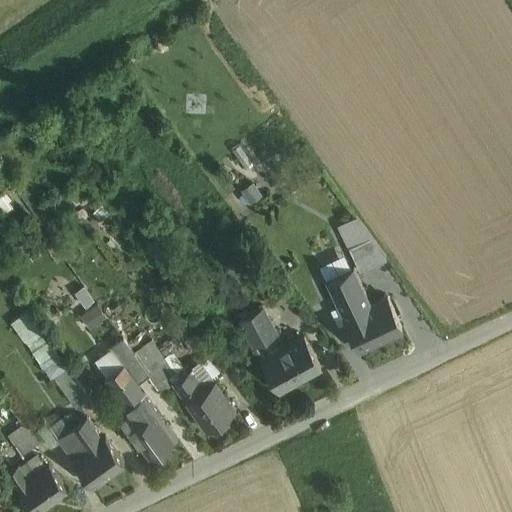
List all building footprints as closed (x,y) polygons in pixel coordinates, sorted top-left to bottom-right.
[(244,143),(232,151),(244,168),(256,160),(244,143)] [(254,183),(243,190),(252,206),(264,199),(254,183)] [(358,221),(338,231),(347,249),(367,239),(358,221)] [(342,257),(318,269),(325,283),(348,271),(342,257)] [(344,319),(339,321),(355,358),(406,336),(390,299),(373,306),(358,272),(328,285),(344,319)] [(89,304),(96,298),(85,285),(78,291),(89,304)] [(93,327),(110,314),(99,300),(83,313),(93,327)] [(268,316),(246,328),(260,353),(282,340),(268,316)] [(306,336),(260,362),(280,397),(326,371),(306,336)] [(150,398),(141,385),(150,379),(125,340),(111,349),(124,370),(107,381),(127,412),(150,398)] [(74,365),(55,378),(76,407),(95,393),(74,365)] [(220,381),(208,389),(195,370),(174,384),(210,437),(243,414),(220,381)] [(154,398),(122,423),(153,464),(186,440),(154,398)] [(10,434),(25,453),(44,438),(29,419),(10,434)] [(97,419),(59,443),(91,493),(129,470),(97,419)] [(50,464),(30,478),(20,463),(6,472),(35,511),(37,511),(69,489),(50,464)]
